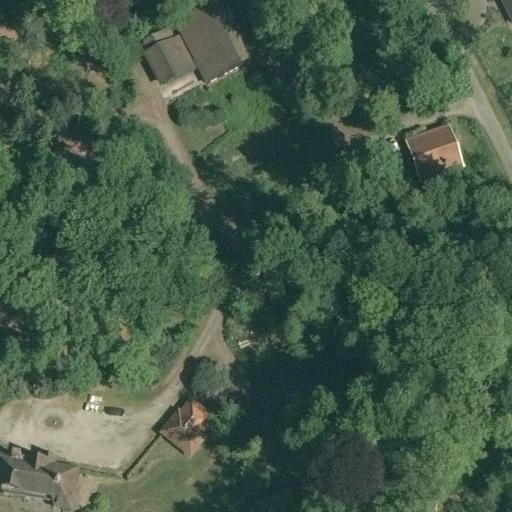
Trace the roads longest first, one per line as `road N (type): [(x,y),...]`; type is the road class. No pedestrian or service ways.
road 1 (unclassified): [(511,171),(432,0)]
road 2 (track): [(216,340),(258,402),(275,468),(273,511)]
